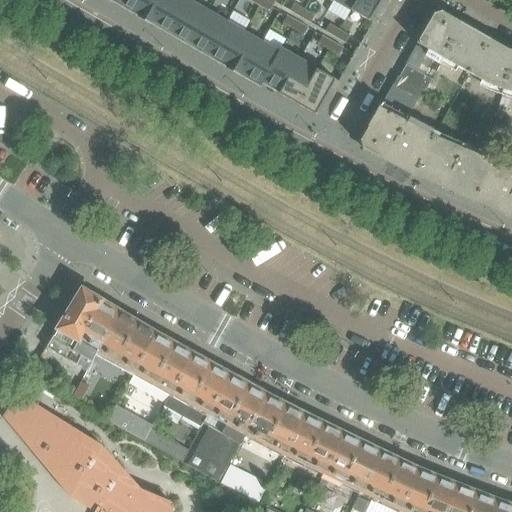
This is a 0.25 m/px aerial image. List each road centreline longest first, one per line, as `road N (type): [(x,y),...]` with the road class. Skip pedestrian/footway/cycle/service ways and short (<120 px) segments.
road 1 (residential): [(511,468),(368,405),(63,241)]
road 2 (tertiary): [(323,159),(42,0)]
road 3 (tertiary): [(511,251),(323,159)]
road 4 (residential): [(412,0),(323,159)]
